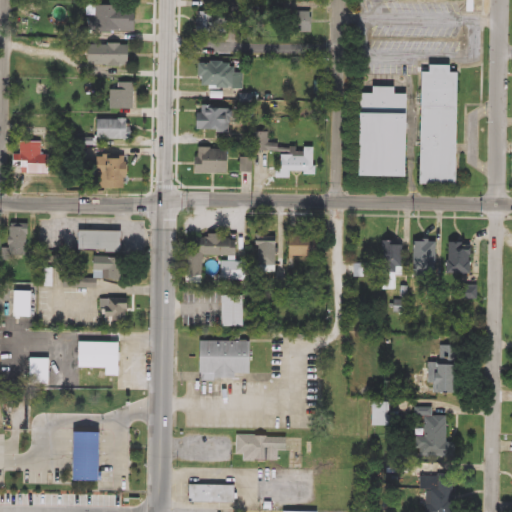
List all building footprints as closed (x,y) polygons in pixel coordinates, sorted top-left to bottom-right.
[(131,32),(89,32),(90,6),(132,7),(131,32)] [(309,12),(309,34),(288,34),(288,12),(309,12)] [(198,14),(227,14),(227,36),(198,36),(198,14)] [(83,44),(124,44),(124,66),(83,66),(83,44)] [(242,89),(197,87),(198,64),(228,65),(228,73),(243,73),(242,89)] [(453,73),(451,186),(415,185),(417,72),(425,72),(425,65),(447,66),(447,72),(453,73)] [(132,83),(132,109),(108,109),(108,83),(132,83)] [(404,95),(403,177),(352,177),(353,94),(368,94),(368,88),(391,88),(391,95),(404,95)] [(193,109),(231,110),(230,132),(192,131),(193,109)] [(127,140),(92,140),(92,119),(127,119),(127,140)] [(266,133),(268,151),(258,152),(255,135),(266,133)] [(45,142),(45,155),(54,155),(54,173),(25,173),(25,142),(45,142)] [(315,147),(314,178),(272,177),(273,154),(288,155),(289,146),(315,147)] [(223,148),(223,174),(192,174),(192,148),(223,148)] [(96,188),(96,156),(122,156),(122,188),(96,188)] [(14,249),(14,224),(31,224),(31,257),(8,257),(8,249),(14,249)] [(117,231),(117,251),(82,251),(82,231),(117,231)] [(290,257),(291,234),(317,234),(317,257),(290,257)] [(202,282),(185,282),(186,237),(235,238),(235,257),(202,257),(202,282)] [(255,239),(277,239),(276,274),(255,274),(255,239)] [(394,281),(383,281),(383,243),(404,243),(404,274),(394,274),(394,281)] [(434,243),(434,274),(412,274),(412,243),(434,243)] [(447,275),(447,243),(470,243),(470,275),(447,275)] [(68,286),(68,278),(97,278),(97,257),(117,258),(117,280),(101,280),(101,287),(68,286)] [(242,280),(220,280),(220,261),(236,261),(236,270),(242,270),(242,280)] [(351,263),(369,263),(369,277),(351,277),(351,263)] [(56,268),(57,286),(45,286),(45,269),(56,268)] [(36,291),(36,317),(15,317),(15,291),(36,291)] [(220,298),(240,298),(240,328),(220,328),(220,298)] [(102,309),(102,299),(132,299),(132,322),(110,322),(110,309),(102,309)] [(196,378),(196,341),(246,341),(246,378),(196,378)] [(125,343),(125,375),(110,375),(110,368),(83,368),(83,343),(125,343)] [(54,358),(54,384),(31,384),(31,358),(54,358)] [(428,364),(451,364),(451,394),(428,393),(428,364)] [(444,443),(453,443),(453,459),(416,458),(416,437),(422,438),(422,423),(415,423),(415,408),(431,408),(431,416),(445,417),(444,443)] [(80,433),(107,433),(107,481),(80,481),(80,433)] [(276,462),(235,462),(234,437),(286,436),(286,452),(276,452),(276,462)] [(452,511),(422,511),(422,478),(452,478),(452,511)] [(185,503),(185,487),(229,487),(229,503),(185,503)] [(48,511),(136,511),(137,495),(49,495),(48,511)]
